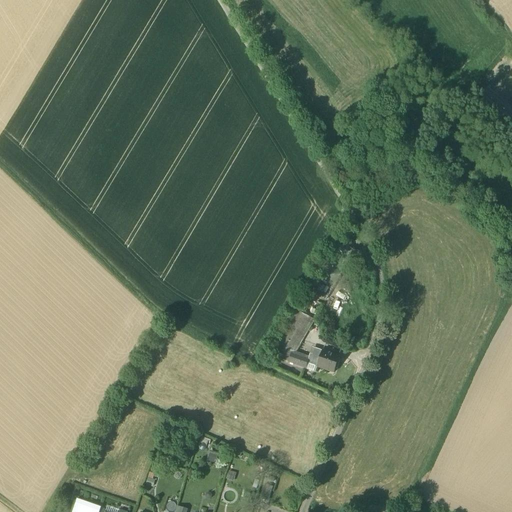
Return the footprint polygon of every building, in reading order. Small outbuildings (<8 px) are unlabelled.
[(351,241),(342,235),(339,240),(348,246),(351,241)] [(348,246),(339,240),(318,275),(323,278),(335,285),(355,250),(348,246)] [(318,275),(313,283),(319,286),(323,278),(318,275)] [(297,310),(270,356),(288,362),(291,353),(294,354),(314,320),(297,310)] [(315,355),(310,354),(308,359),(309,359),(308,363),(317,366),(322,351),(317,349),(315,355)] [(339,357),(323,351),(322,351),(317,366),(317,367),(318,367),(333,372),(334,373),(340,357),(339,356),(339,357)] [(294,354),(291,353),(288,362),(306,368),(308,363),(309,359),(308,359),(294,354)] [(215,462),(218,454),(210,451),(208,459),(215,462)] [(299,481),(296,487),(301,490),(304,484),(299,481)] [(271,487),(265,485),(262,497),(268,499),(271,487)] [(388,497),(379,493),(373,505),(382,509),(388,497)] [(99,510),(77,503),(73,511),(99,511),(100,511),(99,510)]
